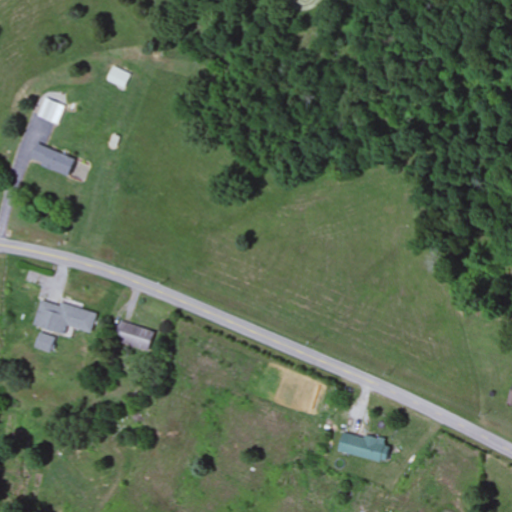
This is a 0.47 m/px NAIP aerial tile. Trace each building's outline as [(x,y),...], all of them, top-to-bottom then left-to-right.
[(109,80),(128,90),(135,76),(115,66),(109,80)] [(67,107),(47,98),(39,116),(59,125),(67,107)] [(75,175),(80,158),(38,145),(33,161),(75,175)] [(36,325),(68,334),(70,326),(94,333),(99,314),(44,298),(36,325)] [(116,342),(152,352),(158,332),(121,322),(116,342)] [(390,461),(394,441),(345,433),(342,453),(390,461)]
